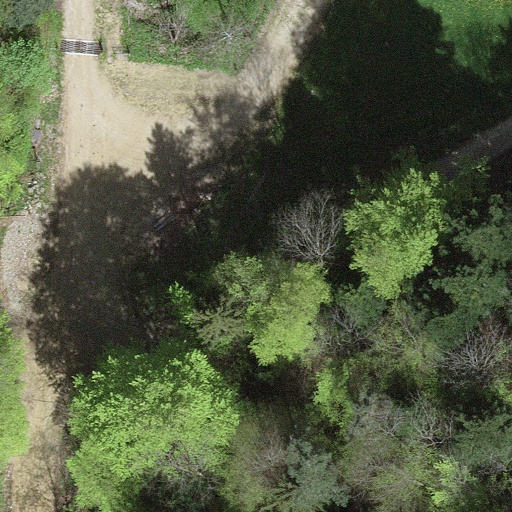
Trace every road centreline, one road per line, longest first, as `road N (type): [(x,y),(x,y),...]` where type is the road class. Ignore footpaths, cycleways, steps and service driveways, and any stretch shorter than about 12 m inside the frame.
road 1 (track): [(95,0),(96,110),(57,348),(120,365),(161,356),(321,243),(511,126)]
road 2 (track): [(36,511),(57,348)]
